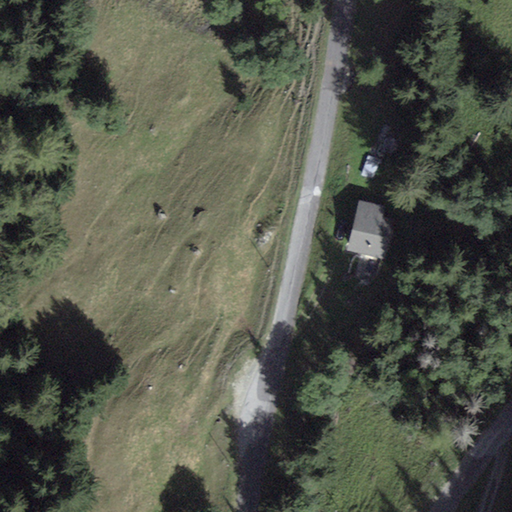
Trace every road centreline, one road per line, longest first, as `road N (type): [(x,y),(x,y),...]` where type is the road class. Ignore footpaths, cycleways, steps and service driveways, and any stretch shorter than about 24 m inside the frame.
road 1 (unclassified): [(345,0),(247,511)]
road 2 (unclassified): [(441,511),(511,410)]
